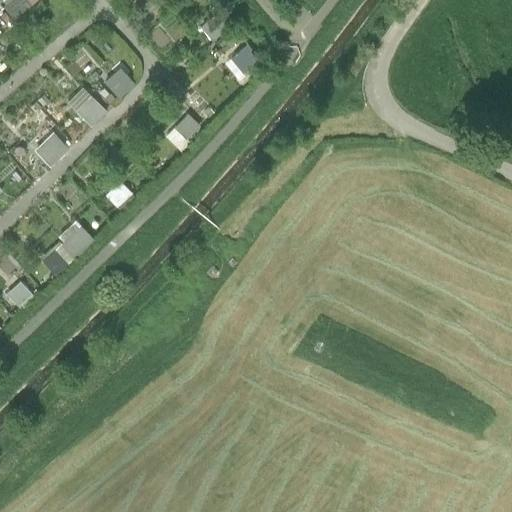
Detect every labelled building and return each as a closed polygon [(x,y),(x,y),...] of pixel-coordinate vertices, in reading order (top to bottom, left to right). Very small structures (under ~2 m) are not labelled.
[(7,1),(16,16),(41,0),(40,0),(0,0),(2,4),(7,1)] [(107,79),(124,96),(140,81),(123,64),(107,79)] [(70,100),(94,125),(111,108),(87,83),(70,100)] [(186,113),(165,135),(180,149),(202,127),(186,113)] [(54,164),(73,144),(49,121),(30,141),(54,164)] [(121,179),(105,194),(119,210),(135,194),(121,179)] [(61,240),(40,258),(55,275),(94,239),(75,218),(56,235),(61,240)] [(20,280),(3,296),(18,311),(35,295),(20,280)]
